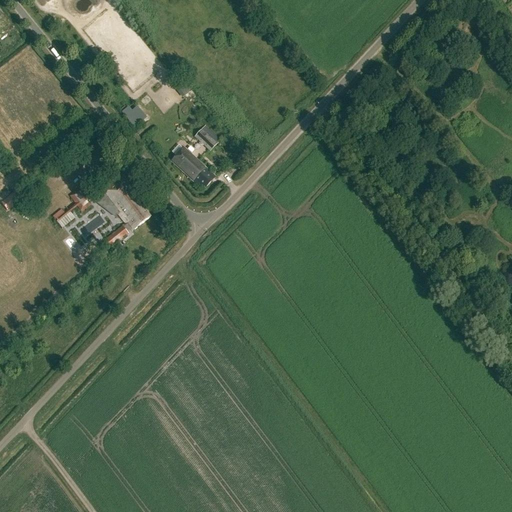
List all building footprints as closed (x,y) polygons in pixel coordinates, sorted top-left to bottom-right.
[(89,72),(93,70),(88,64),(84,66),(89,72)] [(174,87),(182,97),(190,90),(182,81),(174,87)] [(211,153),(221,143),(205,127),(195,137),(211,153)] [(184,149),(180,145),(173,152),(177,156),(172,161),(199,189),(202,186),(205,189),(215,178),(185,148),(184,149)] [(136,189),(135,191),(126,180),(96,204),(115,218),(120,214),(127,224),(130,229),(133,232),(150,218),(148,214),(151,212),(136,193),(140,190),(136,189)] [(70,214),(78,208),(81,211),(91,204),(79,189),(69,197),(76,205),(64,214),(61,210),(52,217),(61,229),(74,219),(70,214)] [(16,192),(2,203),(8,212),(23,200),(16,192)] [(128,238),(126,236),(128,234),(123,227),(105,241),(110,248),(122,239),(124,242),(128,238)]
